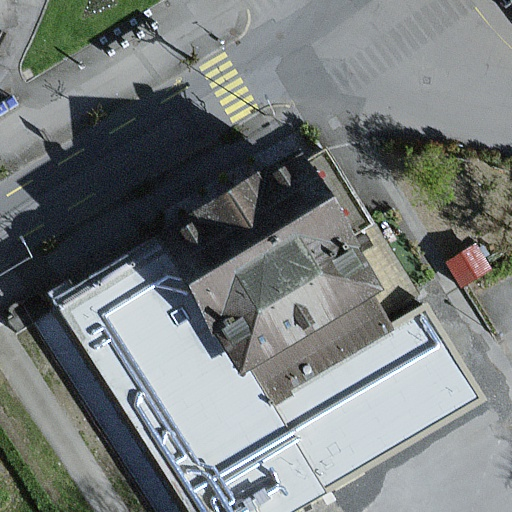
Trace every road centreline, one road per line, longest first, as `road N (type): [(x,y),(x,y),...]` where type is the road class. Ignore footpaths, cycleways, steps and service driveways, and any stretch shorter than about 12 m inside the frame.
road 1 (tertiary): [(371,15),(0,226)]
road 2 (tertiary): [(371,15),(511,85)]
